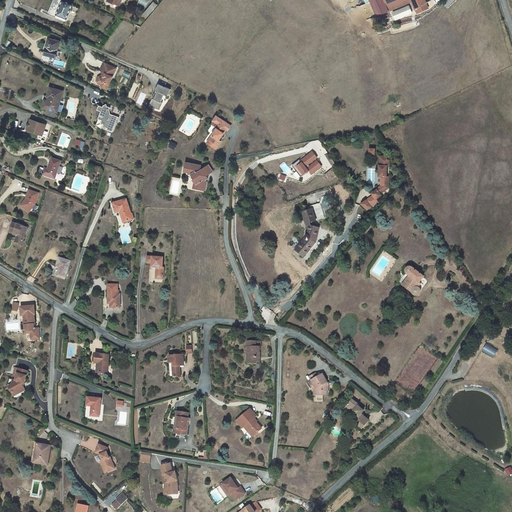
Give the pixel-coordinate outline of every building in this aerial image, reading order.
[(66,19),(72,4),(62,0),(56,15),(66,19)] [(384,0),(389,11),(412,2),(415,10),(417,9),(418,13),(428,9),(425,4),(427,3),(425,0),(384,0)] [(156,6),(153,3),(144,14),(147,17),(156,6)] [(393,12),(396,20),(412,14),(409,6),(393,12)] [(60,42),(48,39),(46,48),(47,49),(45,54),(51,55),(51,56),(55,58),(60,42)] [(116,68),(104,62),(100,71),(103,73),(104,73),(102,76),(101,76),(98,77),(97,80),(98,83),(101,84),(102,87),(107,90),(116,68)] [(168,96),(171,90),(159,84),(149,106),(159,110),(165,95),(168,96)] [(50,97),(47,109),(57,112),(63,91),(50,87),(47,97),(48,97),(50,97)] [(108,109),(109,107),(104,105),(103,107),(99,105),(97,110),(101,111),(98,119),(102,120),(101,123),(104,124),(103,127),(107,128),(107,130),(112,131),(118,117),(111,114),(110,110),(108,109)] [(213,142),(211,145),(216,149),(221,141),(219,140),(226,130),(223,128),(226,122),(217,116),(213,121),(218,124),(215,128),(216,129),(212,135),(214,137),(211,141),(213,142)] [(46,125),(31,120),(28,130),(42,135),(46,125)] [(226,122),(223,128),(226,130),(228,131),(231,126),(226,122)] [(304,154),(300,155),(304,167),(311,165),(309,157),(305,158),(304,154)] [(387,157),(380,157),(380,166),(379,166),(379,177),(381,178),(381,186),(377,190),(372,194),(373,196),(366,201),(371,207),(378,202),(376,200),(382,196),(380,194),(389,188),(389,177),(387,177),(387,167),(389,167),(390,161),(387,161),(387,157)] [(60,162),(52,159),(48,170),(45,169),(43,174),(54,178),(60,162)] [(189,170),(188,172),(188,174),(192,175),(194,179),(193,180),(195,182),(196,184),(195,189),(200,190),(202,188),(206,189),(207,182),(206,180),(206,176),(213,171),(209,165),(202,169),(201,169),(201,165),(186,162),(185,169),(189,170)] [(23,208),(29,212),(35,205),(38,194),(29,190),(26,200),(23,203),(26,205),(23,208)] [(126,199),(113,204),(116,212),(120,211),(123,223),(133,220),(126,199)] [(306,212),(309,223),(315,221),(312,210),(306,212)] [(27,227),(13,223),(8,237),(16,239),(16,242),(23,244),(24,241),(23,241),(27,227)] [(362,228),(358,224),(353,230),(357,233),(362,228)] [(306,240),(296,251),(303,257),(315,243),(319,228),(310,226),(307,236),(306,237),(305,238),(305,239),(306,240)] [(295,250),(296,251),(306,240),(305,239),(295,250)] [(156,276),(163,276),(164,268),(163,267),(163,258),(148,257),(147,263),(152,263),(152,267),(157,268),(157,271),(156,271),(156,276)] [(71,261),(59,258),(56,266),(60,267),(58,275),(66,278),(71,261)] [(418,283),(419,284),(424,277),(412,269),(411,268),(409,268),(408,268),(407,268),(407,269),(406,271),(406,272),(406,274),(407,275),(410,277),(403,286),(412,293),(413,295),(415,295),(416,296),(418,295),(419,294),(420,292),(420,290),(418,289),(418,288),(417,288),(416,288),(415,287),(418,283)] [(113,300),(113,308),(120,308),(120,294),(118,294),(118,284),(108,285),(108,299),(111,299),(113,300)] [(26,330),(27,334),(32,333),(32,340),(40,339),(39,329),(36,329),(36,325),(35,315),(25,316),(26,326),(27,325),(27,330),(26,330)] [(261,342),(248,342),(247,364),(260,364),(260,348),(261,347),(261,342)] [(493,358),(499,350),(488,342),(482,351),(493,358)] [(99,373),(105,373),(107,374),(109,355),(96,354),(94,363),(97,363),(99,363),(98,373),(99,373)] [(181,377),(180,366),(179,366),(178,363),(184,362),(183,355),(169,356),(169,363),(174,363),(174,366),(173,366),(174,378),(181,377)] [(28,372),(15,369),(13,378),(16,378),(16,381),(13,381),(12,385),(8,388),(11,393),(14,394),(19,391),(20,393),(25,390),(23,386),(23,384),(25,384),(28,372)] [(323,374),(317,377),(311,381),(314,385),(316,389),(316,396),(327,396),(327,384),(327,383),(328,382),(323,374)] [(101,399),(88,398),(87,406),(92,407),(91,416),(99,417),(101,399)] [(352,400),(346,407),(359,417),(355,422),(363,429),(369,421),(361,414),(364,411),(358,406),(359,405),(352,400)] [(243,428),(244,427),(247,425),(255,434),(262,429),(256,422),(253,419),(255,418),(257,416),(251,409),(237,421),(243,428)] [(187,425),(187,421),(189,414),(177,412),(176,418),(178,418),(177,429),(181,430),(180,434),(187,435),(188,425),(187,425)] [(253,437),(255,434),(247,425),(244,427),(253,437)] [(38,444),(35,463),(48,465),(51,446),(38,444)] [(108,471),(115,468),(110,458),(109,458),(108,456),(106,452),(108,448),(99,444),(95,453),(100,455),(102,461),(101,462),(103,467),(106,466),(108,471)] [(141,461),(150,463),(153,453),(143,451),(141,461)] [(101,462),(100,462),(105,473),(108,471),(106,466),(103,467),(101,462)] [(172,472),(170,464),(160,466),(163,475),(162,475),(164,483),(167,483),(167,488),(166,489),(166,495),(175,494),(175,488),(177,488),(177,484),(176,481),(177,480),(174,472),(172,472)] [(231,478),(222,484),(229,495),(230,494),(235,501),(245,493),(240,487),(238,488),(235,485),(233,482),(231,478)] [(229,495),(222,484),(220,485),(227,496),(229,495)] [(118,501),(122,505),(128,499),(123,494),(117,500),(118,501)] [(116,510),(122,505),(118,501),(112,506),(116,510)] [(254,503),(250,505),(254,511),(256,511),(261,510),(255,502),(254,503)]
